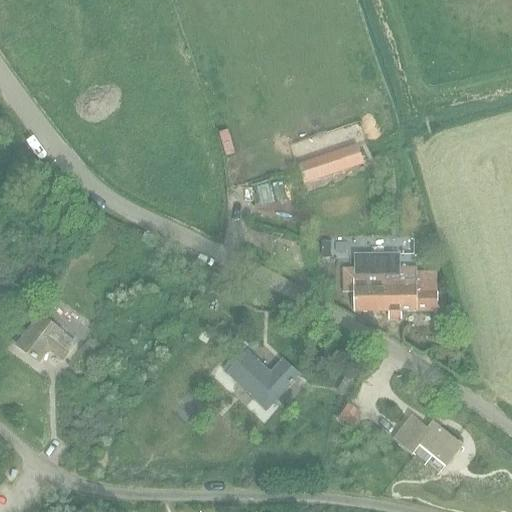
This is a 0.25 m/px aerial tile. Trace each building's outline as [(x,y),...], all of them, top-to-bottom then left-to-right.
[(297,165),(297,166),(303,186),(363,165),(356,145),(297,165)] [(329,239),(320,239),(320,253),(329,253),(329,239)] [(353,268),(342,268),(342,293),(353,292),(354,306),(354,312),(364,312),(437,312),(437,291),(436,291),(436,273),(416,273),(416,268),(401,269),(401,258),(353,258),(353,268)] [(318,265),(320,292),(329,292),(328,264),(318,265)] [(2,309),(13,316),(19,306),(9,298),(2,309)] [(17,346),(39,362),(48,350),(62,360),(75,344),(61,333),(40,316),(17,346)] [(251,395),(267,409),(276,399),(297,376),(281,362),(270,374),(248,354),(229,374),(251,395)] [(347,373),(336,391),(345,397),(356,378),(347,373)] [(337,419),(352,429),(361,414),(347,404),(337,419)] [(395,440),(411,453),(419,443),(446,464),(461,446),(433,424),(428,431),(412,418),(399,433),(395,440)]
